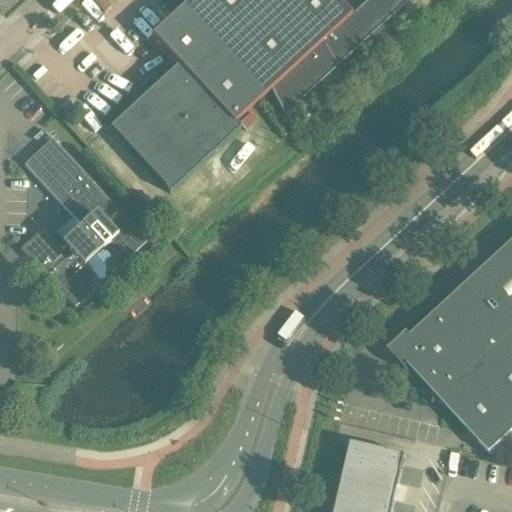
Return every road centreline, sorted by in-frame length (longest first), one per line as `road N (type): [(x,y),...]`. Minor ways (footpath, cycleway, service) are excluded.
road 1 (secondary): [(302,328),(511,129)]
road 2 (secondary): [(302,328),(279,347),(235,455),(186,504)]
road 3 (secondary): [(241,511),(302,328)]
road 4 (secondary): [(186,504),(141,505),(0,480)]
